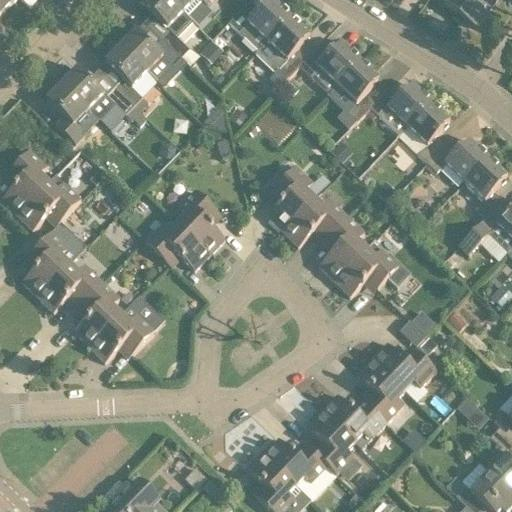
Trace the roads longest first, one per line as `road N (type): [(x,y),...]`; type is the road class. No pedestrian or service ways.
road 1 (residential): [(206,390),(223,401),(266,390),(307,339),(303,307),(270,281),(234,301),(206,353)]
road 2 (residential): [(206,390),(175,407),(0,416)]
road 3 (residential): [(477,93),(338,0)]
road 4 (residential): [(0,90),(82,0)]
